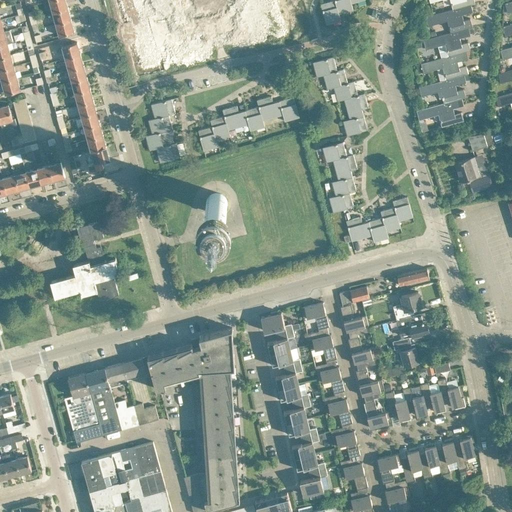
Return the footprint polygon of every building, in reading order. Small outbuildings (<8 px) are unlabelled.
[(68,7),(65,0),(49,0),(53,11),(68,7)] [(169,0),(172,12),(129,31),(137,59),(202,51),(204,14),(259,0),(169,0)] [(338,14),(334,0),(321,4),(326,24),(341,20),(339,13),(338,14)] [(350,3),(349,0),(334,0),(338,14),(339,13),(353,10),(351,3),(350,3)] [(429,0),(430,2),(436,0),(450,0),(453,8),(470,4),(475,3),(473,0),(429,0)] [(462,14),(472,11),(470,4),(444,11),(425,16),(427,26),(447,20),(450,32),(468,27),(472,26),(470,18),(463,20),(462,14)] [(71,19),(68,7),(53,11),(56,23),(71,19)] [(74,31),(71,19),(56,23),(59,35),(74,31)] [(221,21),(206,24),(207,31),(222,29),(221,21)] [(511,23),(502,26),(505,35),(511,33),(511,23)] [(460,37),(470,34),(468,27),(450,32),(423,40),(425,49),(439,45),(442,57),(466,51),(470,49),(468,41),(461,43),(460,37)] [(10,30),(4,31),(0,32),(0,44),(8,43),(13,41),(10,30)] [(77,42),(62,46),(66,58),(80,54),(77,42)] [(0,57),(11,54),(8,43),(0,44),(0,57)] [(511,46),(500,49),(503,59),(511,56),(511,46)] [(457,61),(468,58),(466,51),(442,57),(440,58),(421,63),(423,72),(438,68),(441,80),(464,74),(468,73),(466,65),(459,66),(457,61)] [(0,69),(14,66),(11,55),(11,54),(0,57),(0,69)] [(84,65),(80,54),(66,58),(69,69),(84,65)] [(317,76),(323,74),(337,70),(333,56),(313,62),(317,76)] [(87,77),(84,65),(69,69),(72,81),(87,77)] [(17,78),(14,66),(0,69),(0,74),(2,82),(17,78)] [(347,82),(345,76),(343,69),(337,70),(323,74),(327,88),(334,86),(347,83),(347,82)] [(511,69),(498,73),(500,82),(511,79),(511,69)] [(455,84),(466,81),(464,74),(441,80),(418,87),(421,98),(441,92),(444,103),(461,98),(466,97),(463,88),(457,90),(455,84)] [(90,88),(87,77),(72,81),(75,92),(90,88)] [(20,90),(17,78),(2,82),(5,94),(20,90)] [(358,94),(356,88),(354,81),(347,82),(347,83),(334,86),(338,100),(344,99),(358,95),(358,94)] [(93,100),(90,88),(75,92),(79,104),(93,100)] [(511,92),(496,97),(498,106),(511,101),(511,92)] [(368,107),(367,100),(364,93),(358,94),(358,95),(344,99),(350,119),(364,115),(362,109),(368,107)] [(282,114),(279,101),(273,102),(271,96),(257,100),(259,106),(262,120),(282,114)] [(299,117),(293,96),(279,101),(282,114),(284,121),(299,117)] [(27,104),(25,98),(13,101),(15,107),(27,104)] [(176,113),(173,104),(171,98),(151,104),(155,118),(169,115),(176,113)] [(452,108),(463,105),(461,98),(444,103),(416,111),(419,120),(437,114),(441,127),(463,121),(461,112),(454,114),(452,108)] [(96,111),(93,100),(79,104),(82,116),(96,111)] [(28,110),(27,104),(15,107),(16,113),(28,110)] [(12,119),(8,105),(0,106),(0,121),(0,122),(2,128),(16,124),(15,118),(12,119)] [(248,123),(244,110),(239,111),(237,105),(222,109),(224,115),(228,129),(248,123)] [(262,120),(259,106),(244,110),(248,123),(250,130),(264,126),(262,120)] [(18,119),(30,116),(28,110),(16,113),(18,119)] [(100,123),(96,111),(82,116),(85,127),(100,123)] [(173,129),(169,115),(155,118),(149,120),(153,133),(153,134),(166,131),(173,129)] [(230,136),(228,129),(224,115),(210,119),(212,126),(216,140),(230,136)] [(368,129),(364,115),(350,119),(343,120),(347,135),(368,129)] [(32,122),(30,116),(18,119),(19,125),(32,122)] [(21,130),(33,127),(32,122),(19,125),(21,130)] [(103,134),(100,123),(85,127),(88,139),(103,134)] [(212,126),(197,130),(203,150),(218,146),(216,140),(212,126)] [(35,133),(33,127),(21,130),(23,137),(35,133)] [(170,144),(166,131),(153,134),(153,133),(146,135),(150,150),(156,148),(170,144)] [(36,138),(35,133),(23,137),(24,142),(36,138)] [(106,146),(103,134),(88,139),(91,151),(106,146)] [(484,137),(470,141),(473,150),(487,145),(484,137)] [(347,155),(343,141),(322,147),(326,161),(333,159),(347,155)] [(177,142),(170,144),(156,148),(160,162),(181,156),(177,142)] [(110,158),(106,146),(91,151),(87,152),(90,163),(89,164),(90,170),(103,167),(101,161),(110,158)] [(35,159),(32,150),(27,151),(29,161),(35,159)] [(347,155),(333,159),(338,179),(352,175),(350,170),(357,168),(353,154),(347,155)] [(478,167),(475,155),(456,162),(462,181),(469,179),(473,192),(493,185),(490,175),(484,177),(480,166),(478,167)] [(65,177),(61,162),(49,165),(53,180),(54,180),(53,180),(55,179),(64,177),(65,177)] [(53,180),(49,165),(38,168),(42,183),(47,181),(48,184),(53,181),(53,180)] [(42,183),(38,168),(26,171),(30,187),(31,187),(30,186),(41,183),(42,183)] [(30,187),(26,171),(14,175),(19,190),(19,189),(30,186),(30,187)] [(19,190),(14,175),(3,178),(7,193),(7,192),(18,189),(18,190),(19,190)] [(356,190),(352,175),(338,179),(332,181),(335,195),(336,196),(349,192),(356,190)] [(353,206),(349,192),(336,196),(335,195),(329,197),(333,211),(353,206)] [(227,204),(227,203),(227,202),(227,201),(227,200),(226,199),(226,198),(225,197),(225,196),(224,195),(223,195),(222,194),(221,194),(220,193),(219,193),(218,193),(217,193),(216,193),(214,193),(213,193),(212,193),(211,194),(210,195),(209,195),(208,196),(208,197),(207,198),(207,199),(206,199),(206,200),(206,201),(206,202),(206,204),(206,206),(206,207),(207,208),(207,209),(208,210),(209,211),(210,212),(212,213),(213,213),(214,214),(215,214),(216,214),(217,214),(218,214),(219,214),(220,213),(222,212),(223,212),(224,211),(225,210),(225,209),(226,209),(226,208),(227,206),(227,205),(227,204)] [(392,200),(394,207),(398,220),(413,216),(407,196),(392,200)] [(398,220),(394,207),(380,210),(382,217),(386,231),(400,227),(398,220)] [(372,235),(368,221),(362,222),(360,216),(346,220),(352,240),(372,235)] [(386,231),(382,217),(368,221),(372,235),(373,241),(388,237),(386,231)] [(105,261),(101,246),(96,248),(94,239),(104,236),(99,221),(77,227),(81,242),(84,242),(88,260),(73,264),(76,274),(51,281),(55,296),(80,289),(81,294),(97,290),(100,299),(118,294),(113,275),(120,273),(116,258),(105,261)] [(429,277),(427,268),(397,274),(399,284),(429,277)] [(353,301),(370,297),(367,285),(350,289),(353,301)] [(353,301),(350,289),(339,292),(342,304),(353,301)] [(415,315),(415,314),(413,315),(411,308),(422,305),(418,291),(401,296),(403,303),(393,306),(397,320),(415,315)] [(326,312),(324,306),(323,306),(322,302),(324,302),(301,307),(303,318),(315,315),(319,331),(307,333),(309,339),(331,334),(326,316),(325,312),(326,312)] [(351,304),(341,306),(343,316),(344,316),(344,320),(345,326),(346,326),(347,330),(346,330),(346,331),(357,328),(368,325),(365,315),(354,317),(351,304)] [(264,330),(274,328),(285,325),(281,312),(278,313),(278,310),(271,312),(271,314),(261,317),(264,330)] [(412,337),(429,333),(426,320),(422,321),(420,314),(415,315),(397,320),(401,336),(411,333),(412,337)] [(291,323),(285,325),(286,331),(293,329),(291,323)] [(369,331),(368,325),(357,328),(358,334),(369,331)] [(191,339),(192,343),(199,369),(212,368),(231,367),(235,366),(232,327),(199,336),(191,339)] [(333,344),(332,338),(331,338),(330,335),(332,334),(331,334),(309,339),(311,350),(323,347),(326,361),(337,358),(334,348),(333,344)] [(359,336),(348,338),(351,348),(352,352),(353,358),(354,358),(355,362),(353,362),(354,363),(365,360),(376,357),(374,347),(362,350),(359,336)] [(290,348),(288,337),(287,337),(267,342),(270,353),(290,348)] [(411,345),(409,338),(409,337),(393,341),(395,349),(411,345)] [(199,369),(192,343),(148,355),(155,383),(171,379),(168,369),(194,362),(196,372),(200,371),(199,369)] [(419,361),(415,347),(396,352),(398,360),(403,359),(405,365),(419,361)] [(293,359),(290,348),(270,353),(273,365),(293,360),(293,359)] [(146,371),(142,357),(123,362),(124,366),(127,379),(139,376),(138,373),(146,371)] [(378,363),(376,357),(365,360),(366,366),(378,363)] [(124,366),(123,362),(106,367),(111,387),(128,382),(127,379),(124,366)] [(450,369),(448,362),(434,365),(436,372),(450,369)] [(327,363),(315,366),(316,368),(316,371),(328,368),(327,363)] [(404,372),(403,367),(402,365),(388,369),(389,376),(404,372)] [(341,376),(340,370),(339,370),(338,367),(339,366),(328,368),(316,371),(319,382),(331,379),(334,393),(344,390),(342,380),(341,380),(340,376),(341,376)] [(115,402),(111,387),(106,367),(86,372),(100,420),(106,419),(112,417),(118,415),(115,402)] [(197,511),(240,500),(235,426),(231,370),(231,367),(212,368),(219,471),(197,473),(184,476),(193,511),(197,511)] [(359,384),(361,390),(362,390),(363,394),(361,394),(361,395),(372,392),(380,390),(384,389),(382,379),(370,382),(367,368),(356,370),(359,380),(360,384),(359,384)] [(100,420),(86,372),(69,377),(74,395),(72,396),(74,401),(77,403),(83,401),(86,413),(70,417),(77,441),(103,434),(100,420)] [(298,383),(296,372),(275,376),(278,388),(298,383)] [(210,375),(200,376),(201,383),(211,383),(210,375)] [(446,378),(437,380),(438,382),(443,403),(444,403),(448,402),(447,401),(450,400),(452,406),(454,406),(455,408),(465,405),(463,398),(461,398),(458,385),(448,388),(446,378)] [(446,410),(444,403),(443,403),(438,382),(429,385),(428,382),(420,384),(422,394),(423,394),(426,408),(430,407),(430,405),(433,404),(434,411),(437,410),(437,412),(445,410),(445,411),(446,410)] [(301,394),(298,383),(278,388),(281,399),(292,397),(301,395),(301,394)] [(428,415),(426,408),(423,394),(422,394),(413,396),(411,386),(402,388),(403,391),(405,398),(409,412),(413,411),(412,409),(415,409),(417,415),(419,414),(420,416),(427,415),(428,415)] [(411,419),(409,412),(405,398),(403,391),(394,394),(393,390),(385,392),(389,411),(391,416),(395,415),(395,413),(398,413),(399,419),(402,418),(402,421),(410,419),(411,419)] [(308,392),(301,394),(301,395),(302,400),(309,399),(308,392)] [(11,396),(11,393),(0,395),(0,400),(3,411),(15,408),(11,396)] [(17,394),(11,396),(15,408),(16,414),(22,412),(17,394)] [(335,395),(323,398),(324,403),(336,400),(335,395)] [(349,408),(347,402),(346,402),(345,399),(347,398),(336,400),(324,403),(327,414),(338,411),(342,425),(352,422),(350,412),(349,412),(348,408),(349,408)] [(132,426),(127,407),(125,399),(115,402),(118,415),(122,429),(132,426)] [(304,406),(302,400),(293,403),(294,408),(304,406)] [(374,400),(364,402),(366,412),(367,412),(368,416),(367,416),(369,423),(370,422),(371,426),(369,426),(369,427),(392,421),(391,416),(389,411),(378,414),(374,400)] [(142,402),(134,405),(139,424),(148,421),(144,408),(142,402)] [(139,424),(134,405),(127,407),(132,426),(139,424)] [(159,418),(156,405),(144,408),(148,421),(159,418)] [(307,418),(304,407),(304,406),(294,408),(284,411),(286,423),(307,418)] [(122,429),(118,415),(112,417),(116,430),(122,429)] [(116,430),(112,417),(106,419),(110,432),(116,430)] [(309,429),(307,418),(286,423),(289,434),(309,429)] [(110,432),(106,419),(100,420),(103,434),(110,432)] [(21,430),(19,424),(7,427),(9,433),(21,430)] [(316,427),(309,429),(311,435),(318,433),(316,427)] [(342,427),(330,430),(332,435),(344,432),(342,427)] [(357,440),(355,434),(354,434),(353,431),(355,430),(344,432),(332,435),(334,446),(346,443),(349,457),(360,454),(357,444),(356,441),(357,440)] [(16,442),(23,439),(22,433),(10,437),(11,443),(13,449),(17,448),(16,442)] [(462,438),(460,439),(461,445),(458,446),(458,444),(454,445),(459,467),(459,469),(467,467),(465,457),(475,455),(472,442),(474,441),(472,433),(462,436),(462,438)] [(0,445),(11,443),(10,437),(0,439),(0,445)] [(416,446),(427,442),(426,438),(415,441),(416,446)] [(454,445),(452,438),(444,440),(445,442),(442,443),(444,449),(441,450),(440,448),(436,449),(440,463),(439,463),(441,472),(442,473),(450,471),(450,469),(459,467),(454,445)] [(90,489),(161,469),(153,441),(82,460),(90,489)] [(315,452),(312,441),(292,446),(295,457),(315,452)] [(440,463),(436,449),(435,442),(434,442),(434,443),(427,444),(427,447),(425,447),(426,453),(423,454),(423,452),(419,453),(422,467),(422,468),(423,473),(424,477),(432,475),(432,474),(441,472),(439,463),(440,463)] [(422,467),(419,453),(417,446),(417,447),(409,449),(410,451),(407,451),(409,458),(406,458),(405,457),(401,458),(402,463),(406,479),(406,482),(415,480),(414,476),(423,473),(422,468),(422,467)] [(271,451),(263,453),(265,459),(273,457),(271,451)] [(318,463),(315,452),(295,457),(297,469),(318,464),(318,463)] [(20,473),(16,458),(11,460),(9,453),(2,455),(4,462),(8,476),(20,473)] [(390,466),(402,463),(401,458),(400,453),(377,458),(377,459),(378,459),(379,462),(378,462),(380,469),(381,472),(383,482),(394,480),(390,466)] [(31,470),(27,455),(16,458),(20,473),(31,470)] [(340,461),(342,467),(352,465),(350,459),(340,461)] [(0,478),(8,476),(4,462),(0,462),(0,478)] [(324,462),(318,463),(318,464),(319,470),(326,468),(324,462)] [(364,472),(363,466),(362,466),(361,463),(363,462),(362,462),(352,465),(342,467),(340,467),(342,478),(354,475),(357,489),(368,486),(365,476),(364,473),(364,472)] [(329,488),(325,475),(327,474),(326,468),(319,470),(320,476),(300,480),(303,494),(313,492),(314,494),(321,492),(320,490),(329,488)] [(95,509),(166,489),(161,469),(90,489),(95,509)] [(407,485),(406,482),(406,479),(394,482),(396,488),(407,485)] [(410,495),(407,485),(396,488),(385,490),(385,491),(386,491),(387,494),(386,494),(388,501),(389,504),(389,505),(390,511),(401,511),(402,511),(398,498),(410,495)] [(96,511),(172,511),(166,489),(95,509),(96,511)] [(283,511),(292,510),(287,491),(276,494),(281,511),(283,511)] [(281,511),(276,494),(266,497),(270,511),(281,511)] [(372,505),(371,498),(370,498),(369,495),(370,494),(359,497),(352,499),(347,500),(350,510),(362,507),(362,511),(373,511),(373,508),(372,508),(372,505)] [(270,511),(266,497),(255,500),(258,511),(270,511)] [(43,511),(42,509),(40,509),(38,502),(19,507),(20,511),(43,511)]
